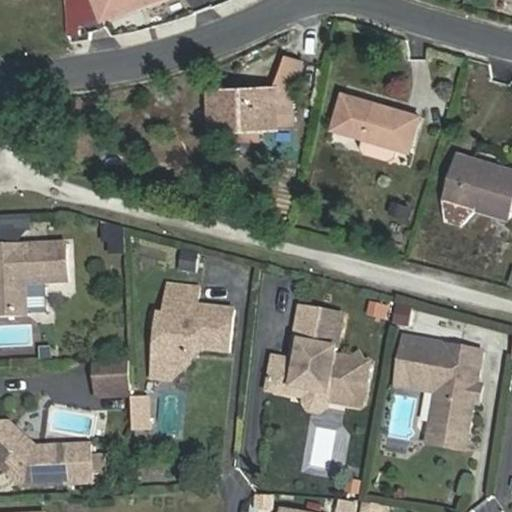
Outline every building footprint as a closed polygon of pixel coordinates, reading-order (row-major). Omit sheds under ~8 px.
[(90,0),(61,0),(62,26),(73,26),(73,27),(98,18),(90,0)] [(97,0),(104,18),(154,0),(97,0)] [(62,26),(63,35),(74,35),(73,27),(73,26),(62,26)] [(273,86),(290,93),(304,62),(286,57),(273,86)] [(211,126),(227,125),(259,124),(274,124),(273,86),(211,89),(211,126)] [(290,93),(273,86),(274,124),(291,124),(290,93)] [(423,117),(342,94),(332,128),(414,150),(423,117)] [(259,124),(227,125),(228,143),(260,141),(259,124)] [(404,147),(380,141),(377,150),(380,157),(395,161),(401,157),(404,147)] [(458,155),(455,164),(499,177),(503,168),(458,155)] [(511,170),(503,168),(499,177),(455,164),(445,198),(511,217),(511,170)] [(106,224),(104,255),(126,257),(128,226),(106,224)] [(73,285),(71,247),(0,251),(0,321),(32,319),(31,288),(73,285)] [(203,289),(172,286),(169,315),(164,315),(159,367),(184,370),(195,361),(196,348),(234,352),(238,310),(201,306),(203,289)] [(333,353),(340,311),(299,304),(292,344),(299,344),(297,354),(289,358),(272,354),(268,381),(272,387),(288,390),(293,387),(294,384),(340,392),(340,395),(343,400),(356,402),(361,399),(368,359),(362,358),(357,351),(350,356),(333,353)] [(481,342),(403,331),(397,374),(437,380),(431,420),(469,426),(474,393),(471,388),(472,378),(476,375),(481,342)] [(101,361),(103,394),(136,392),(134,359),(101,361)] [(152,397),(133,396),(133,431),(152,432),(152,397)] [(0,459),(10,468),(17,468),(21,473),(22,479),(27,484),(98,481),(96,443),(41,445),(18,424),(11,425),(0,436),(0,459)]
